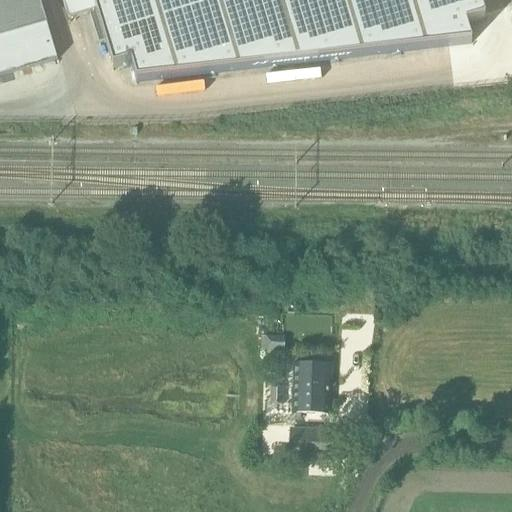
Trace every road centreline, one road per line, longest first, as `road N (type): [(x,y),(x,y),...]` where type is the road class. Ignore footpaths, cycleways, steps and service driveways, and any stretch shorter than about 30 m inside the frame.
road 1 (track): [(148,135),(397,139),(511,128)]
road 2 (unclassified): [(355,511),(384,453),(406,439),(511,443)]
